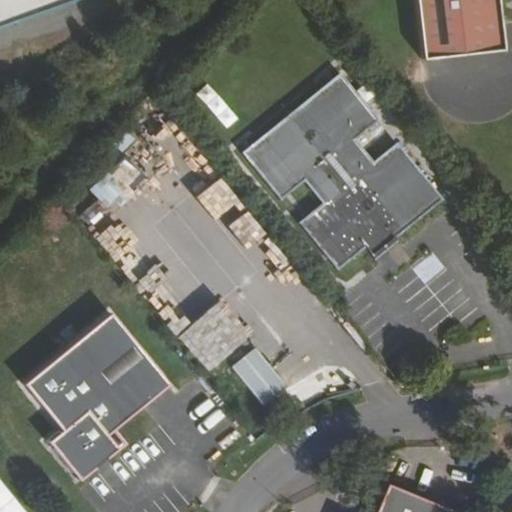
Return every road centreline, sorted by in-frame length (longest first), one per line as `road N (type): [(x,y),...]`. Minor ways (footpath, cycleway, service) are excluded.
road 1 (unclassified): [(511,404),(373,427),(320,446),(232,511)]
road 2 (unknown): [(392,424),(371,382),(301,300)]
